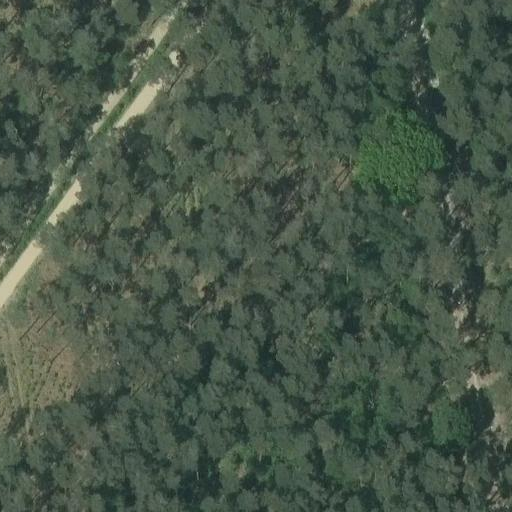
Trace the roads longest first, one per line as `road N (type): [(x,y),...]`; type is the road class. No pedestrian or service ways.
road 1 (track): [(507,511),(469,273),(427,110),(412,0)]
road 2 (track): [(0,292),(217,0)]
road 3 (unknown): [(0,256),(183,0)]
